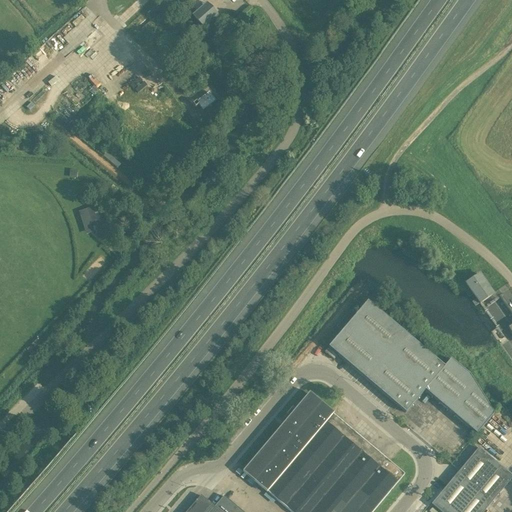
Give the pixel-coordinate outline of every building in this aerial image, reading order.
[(200,0),(194,7),(198,11),(205,4),(201,0),(200,0)] [(193,16),(204,28),(217,16),(206,4),(205,4),(198,11),(193,16)] [(137,91),(145,85),(139,76),(130,83),(137,91)] [(198,105),(202,111),(215,101),(209,93),(196,102),(196,101),(192,104),(194,108),(198,105)] [(86,209),(94,232),(105,229),(100,213),(94,215),(92,207),(86,209)] [(466,284),(480,303),(492,295),(479,275),(478,275),(479,276),(466,284)] [(476,435),(493,415),(469,376),(450,360),(444,368),(367,302),(328,348),(405,413),(424,391),(476,435)] [(328,348),(325,352),(334,360),(337,356),(328,348)] [(267,491),(291,511),(372,511),(404,475),(332,414),(309,395),(243,472),(266,492),(267,491)] [(511,477),(478,449),(431,505),(439,511),(482,511),(511,477)] [(219,511),(201,496),(187,511),(219,511)]
